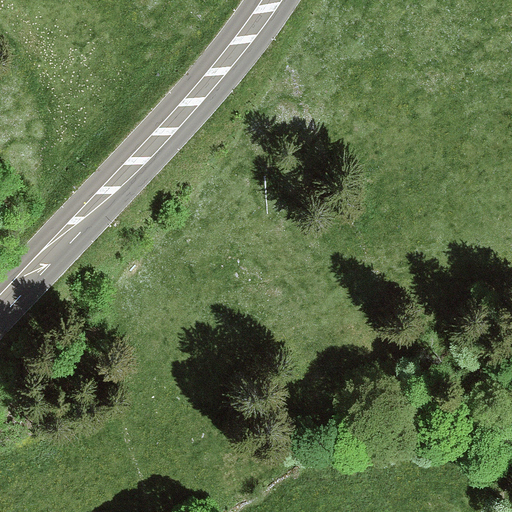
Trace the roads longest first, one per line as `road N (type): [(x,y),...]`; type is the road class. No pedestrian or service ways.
road 1 (trunk): [(0,60),(292,511)]
road 2 (primary): [(0,309),(227,59),(270,0)]
